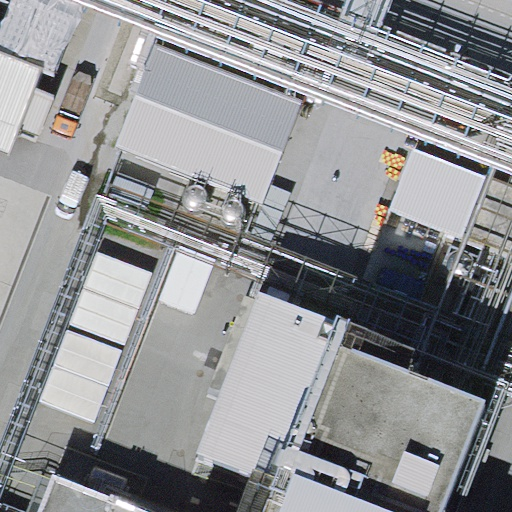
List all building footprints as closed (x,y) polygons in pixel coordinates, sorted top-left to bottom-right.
[(0,39),(0,138),(15,143),(41,52),(0,39)] [(302,102),(148,46),(111,149),(264,205),(302,102)] [(395,204),(460,229),(483,167),(418,143),(395,204)] [(40,397),(97,420),(167,245),(110,222),(40,397)] [(273,489),(338,318),(257,287),(194,458),(273,489)] [(454,511),(503,382),(338,318),(273,489),(264,511),(454,511)] [(157,511),(54,470),(38,511),(157,511)]
